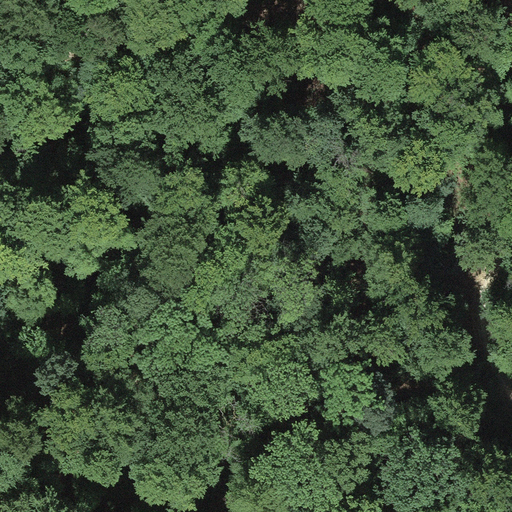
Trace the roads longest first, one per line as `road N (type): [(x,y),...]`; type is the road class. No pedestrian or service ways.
road 1 (track): [(0,61),(193,0)]
road 2 (track): [(511,237),(486,287),(484,341),(511,390)]
